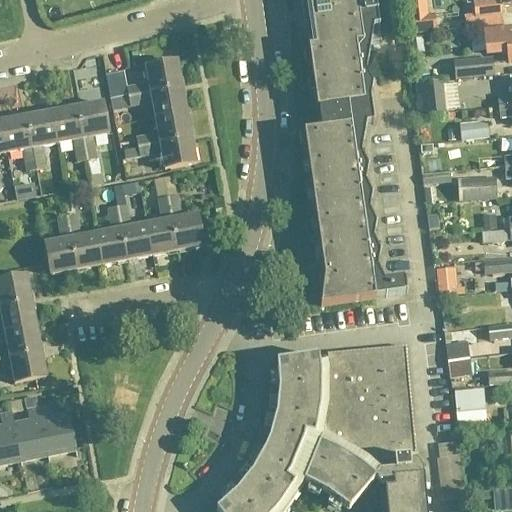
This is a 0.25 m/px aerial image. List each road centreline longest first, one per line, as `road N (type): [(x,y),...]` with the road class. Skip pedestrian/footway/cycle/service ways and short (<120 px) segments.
road 1 (tertiary): [(142,511),(170,411),(257,209),(263,101),(249,0)]
road 2 (residential): [(42,54),(240,0)]
